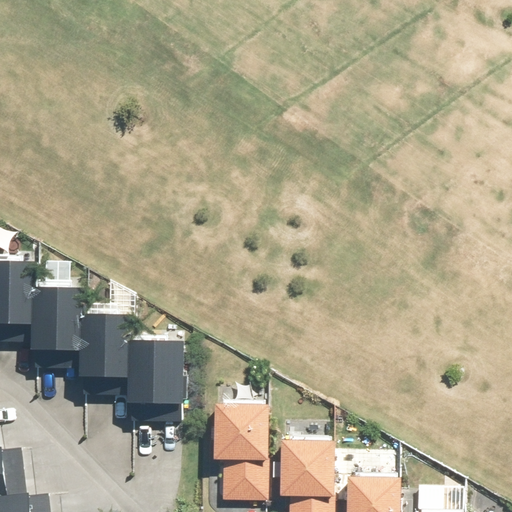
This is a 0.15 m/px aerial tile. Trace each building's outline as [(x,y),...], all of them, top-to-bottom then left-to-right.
[(0,254),(0,316),(30,317),(35,317),(36,281),(36,255),(0,254)] [(30,317),(30,342),(79,343),(83,343),(84,306),(84,282),(36,281),(35,317),(30,317)] [(131,337),(131,335),(132,307),(84,306),(83,343),(79,343),(79,368),(127,369),(131,369),(131,337)] [(131,369),(127,369),(127,396),(182,397),(186,397),(187,372),(183,372),(183,338),(183,335),(131,335),(131,337),(131,369)] [(213,453),(225,453),(223,496),(269,498),(270,455),(268,454),(269,400),(215,398),(213,453)] [(280,434),(280,490),(290,491),(289,511),(335,511),(336,437),(280,434)] [(0,489),(23,487),(20,444),(0,446),(1,441),(0,440),(0,489)] [(345,511),(400,511),(401,473),(347,472),(345,511)] [(0,489),(0,511),(50,511),(48,490),(28,491),(28,486),(23,487),(0,489)]
